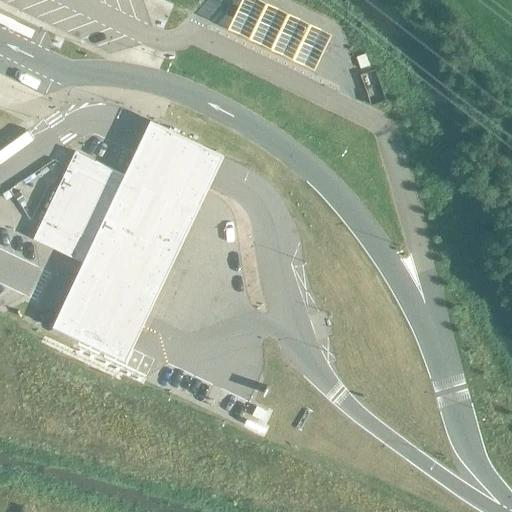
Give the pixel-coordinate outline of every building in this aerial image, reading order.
[(243,0),(239,8),(228,32),(314,74),(326,48),(332,37),(255,0),(243,0)] [(225,159),(153,125),(57,329),(128,363),(225,159)] [(125,176),(72,151),(31,237),(85,263),(93,245),(94,245),(95,243),(94,242),(125,178),(126,178),(127,176),(125,175),(125,176)] [(18,184),(6,191),(19,211),(31,204),(18,184)] [(204,442),(200,455),(252,474),(257,462),(204,442)]
